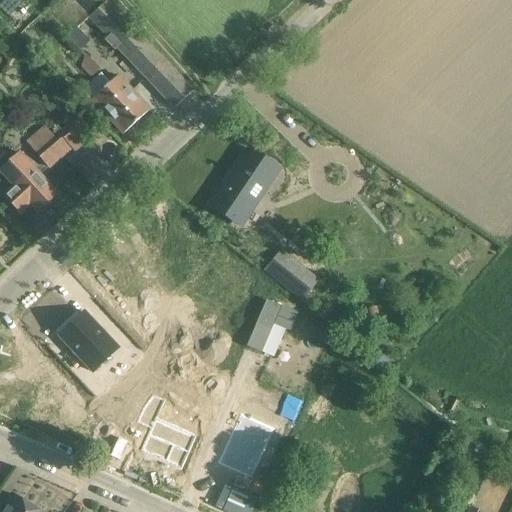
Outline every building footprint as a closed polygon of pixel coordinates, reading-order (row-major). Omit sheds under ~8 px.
[(107,0),(106,0),(88,18),(100,30),(107,37),(104,39),(105,40),(115,51),(118,48),(175,109),(193,91),(107,0)] [(29,19),(20,9),(10,18),(19,28),(29,19)] [(124,134),(149,111),(118,76),(102,91),(93,81),(82,91),(91,101),(92,100),(124,134)] [(53,137),(36,152),(49,168),(71,148),(74,152),(76,151),(87,141),(84,138),(83,136),(71,123),(60,133),(60,132),(53,137)] [(248,149),(210,205),(225,215),(226,215),(241,225),(255,203),(250,200),(273,165),(248,149)] [(58,194),(19,152),(0,169),(0,170),(15,186),(2,197),(18,215),(31,204),(38,212),(58,194)] [(280,252),(265,271),(301,301),(317,282),(280,252)] [(72,300),(47,324),(81,360),(106,336),(72,300)] [(9,375),(0,384),(0,385),(18,405),(30,394),(41,406),(53,395),(54,396),(58,393),(56,392),(61,387),(69,396),(81,384),(57,358),(45,369),(32,354),(22,364),(21,363),(18,365),(18,364),(17,365),(17,366),(12,371),(11,371),(10,371),(11,372),(8,374),(9,375)] [(143,408),(136,423),(150,429),(140,451),(181,469),(196,437),(154,418),(163,400),(152,395),(143,408)] [(237,397),(214,450),(252,467),(275,413),(237,397)] [(38,511),(15,496),(4,511),(38,511)]
